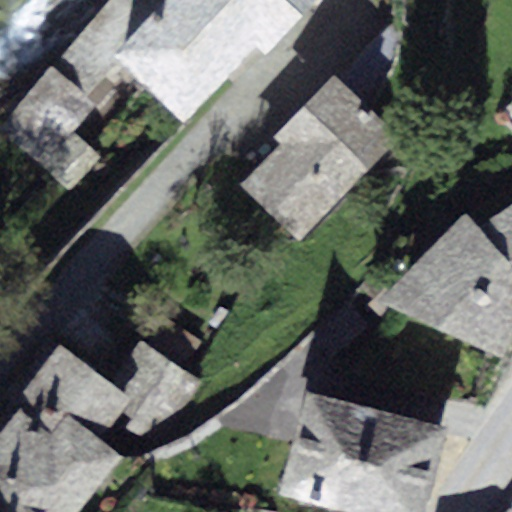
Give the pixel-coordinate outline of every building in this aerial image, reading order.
[(165,0),(134,34),(109,62),(115,68),(120,73),(183,129),(254,51),(261,57),(313,0),(165,0)] [(134,34),(104,10),(0,128),(0,133),(67,192),(97,159),(72,134),(96,106),(85,99),(115,68),(109,62),(134,34)] [(297,243),(397,138),(339,84),(333,77),(272,141),(279,147),(239,188),(297,243)] [(511,206),(477,231),(511,270),(511,206)] [(511,270),(477,231),(464,215),(379,301),(506,359),(511,348),(511,270)] [(159,316),(141,344),(181,371),(200,342),(159,316)] [(135,341),(106,385),(129,400),(122,413),(132,419),(126,427),(160,449),(203,385),(181,371),(141,344),(135,341)] [(0,511),(82,511),(123,462),(97,440),(122,413),(129,400),(106,385),(60,346),(11,407),(19,412),(0,434),(0,511)] [(425,511),(447,431),(306,394),(278,501),(321,511),(425,511)]
